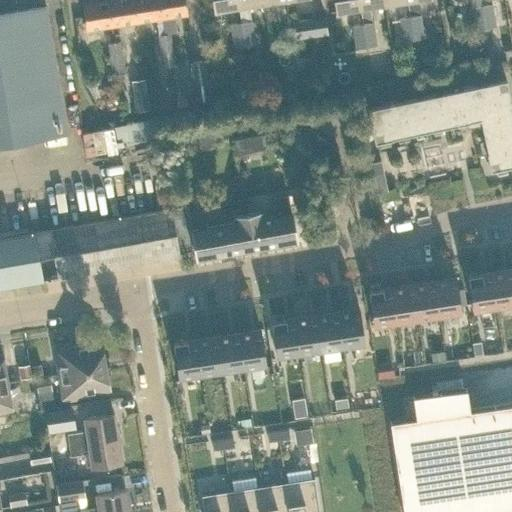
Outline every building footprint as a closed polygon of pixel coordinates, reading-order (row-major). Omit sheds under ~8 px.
[(84,0),(80,1),(86,36),(110,32),(105,0),(84,0)] [(105,0),(110,32),(134,29),(129,0),(105,0)] [(129,0),(134,29),(158,25),(153,0),(129,0)] [(153,0),(158,25),(183,21),(179,0),(153,0)] [(211,0),(213,10),(237,6),(235,0),(211,0)] [(251,39),(250,27),(248,20),(250,20),(248,4),(260,2),(259,0),(235,0),(237,6),(239,17),(243,40),(251,39)] [(332,0),(335,11),(359,8),(357,0),(332,0)] [(375,46),(369,6),(382,4),(381,0),(357,0),(359,8),(361,24),(365,47),(375,46)] [(415,0),(405,0),(406,0),(408,16),(412,39),(412,40),(421,38),(415,0)] [(494,26),(492,15),(489,0),(479,0),(480,6),(484,28),(494,26)] [(470,7),(474,30),(484,28),(480,6),(470,7)] [(0,144),(65,134),(45,7),(0,13),(0,144)] [(412,39),(408,16),(399,17),(403,40),(412,39)] [(229,19),(231,30),(233,42),(243,40),(239,17),(229,19)] [(310,35),(327,33),(324,17),(308,19),(310,35)] [(293,38),(310,35),(308,19),(291,22),(293,38)] [(351,26),(355,49),(365,47),(361,24),(351,26)] [(113,38),(114,67),(124,66),(123,37),(113,38)] [(137,105),(150,103),(146,74),(133,76),(137,105)] [(366,107),(373,141),(391,137),(390,136),(467,119),(468,123),(479,121),(486,151),(485,151),(489,168),(494,167),(496,173),(505,171),(504,165),(511,163),(511,114),(504,78),(366,107)] [(119,143),(158,134),(153,113),(114,122),(119,143)] [(330,144),(307,127),(299,137),(303,139),(300,144),(317,156),(320,151),(323,153),(330,144)] [(177,142),(187,140),(186,132),(175,134),(177,142)] [(380,159),(363,162),(370,194),(387,190),(380,159)] [(196,256),(296,239),(288,195),(274,197),(277,214),(261,216),(260,212),(234,216),(235,221),(190,229),(186,208),(170,210),(178,250),(193,248),(196,256)] [(170,210),(34,234),(41,279),(178,254),(178,250),(170,210)] [(34,234),(0,240),(0,286),(41,279),(34,234)] [(511,279),(510,268),(489,271),(495,309),(511,306),(511,279)] [(495,309),(489,271),(467,274),(472,312),(495,309)] [(438,317),(460,314),(454,276),(432,280),(438,317)] [(438,317),(432,280),(411,283),(417,321),(438,317)] [(390,286),(395,324),(417,321),(411,283),(390,286)] [(395,324),(390,286),(367,290),(373,327),(395,324)] [(358,307),(335,311),(341,348),(363,345),(358,307)] [(341,348),(335,311),(314,314),(320,352),(341,348)] [(320,352),(314,314),(293,317),(298,355),(320,352)] [(271,321),(276,358),(298,355),(293,317),(271,321)] [(265,366),(259,329),(237,332),(243,370),(265,366)] [(243,370),(237,332),(216,335),(221,373),(243,370)] [(194,339),(200,376),(221,373),(216,335),(194,339)] [(172,342),(178,379),(200,376),(194,339),(172,342)] [(57,373),(105,365),(100,341),(68,347),(67,343),(53,345),(57,373)] [(480,341),(471,342),(473,354),(482,353),(480,341)] [(42,374),(40,363),(31,365),(33,375),(42,374)] [(30,376),(29,364),(17,365),(19,378),(30,376)] [(76,395),(109,389),(105,365),(57,373),(62,401),(76,398),(76,395)] [(51,389),(49,377),(35,379),(37,391),(51,389)] [(0,411),(11,410),(6,382),(0,383),(0,411)] [(508,511),(511,511),(511,403),(469,410),(465,388),(412,396),(415,418),(389,422),(402,511),(500,511),(506,511),(509,511),(508,511)] [(47,432),(73,428),(70,405),(43,409),(47,432)] [(91,465),(120,461),(112,412),(84,417),(86,430),(66,433),(70,455),(89,452),(91,465)] [(310,427),(293,430),(294,438),(311,435),(310,427)] [(287,429),(276,430),(278,439),(288,437),(287,429)] [(267,440),(278,439),(276,430),(266,432),(267,440)] [(232,437),(221,439),(223,447),(233,446),(232,437)] [(212,449),(223,447),(221,439),(211,440),(212,449)] [(31,465),(51,461),(49,448),(29,452),(31,465)] [(317,511),(313,478),(284,482),(288,511),(317,511)] [(98,506),(79,509),(77,498),(81,497),(79,479),(55,483),(59,511),(127,511),(124,488),(95,493),(98,506)] [(288,511),(284,482),(256,486),(260,511),(288,511)] [(232,511),(260,511),(256,486),(229,491),(232,511)] [(23,491),(7,494),(9,505),(25,502),(23,491)] [(202,511),(232,511),(229,491),(200,495),(202,511)] [(55,511),(55,503),(40,505),(40,511),(55,511)]
